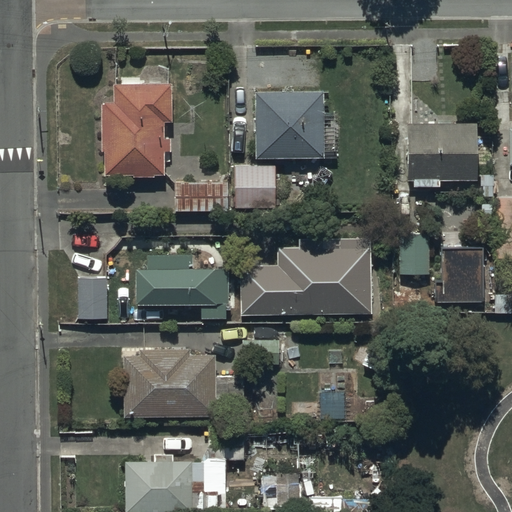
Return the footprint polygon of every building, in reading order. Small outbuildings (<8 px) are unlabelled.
[(93,186),(154,186),(153,131),(167,131),(167,94),(107,94),(107,113),(92,113),(93,186)] [(250,169),(317,169),(316,101),(249,101),(250,169)] [(405,191),(478,190),(478,131),(405,131),(405,191)] [(229,218),(270,218),(269,176),(229,177),(229,218)] [(167,189),(168,220),(219,219),(219,188),(167,189)] [(500,268),(511,267),(511,206),(499,207),(500,268)] [(396,285),(429,285),(429,238),(396,238),(396,285)] [(441,280),(433,280),(433,301),(482,300),(481,248),(441,249),(441,280)] [(238,325),(370,324),(369,250),(295,251),(295,258),(274,258),(274,275),(237,275),(238,325)] [(129,317),(220,317),(220,276),(187,276),(187,261),(138,261),(138,276),(128,276),(129,317)] [(74,332),(100,332),(99,283),(74,283),(74,332)] [(238,376),(277,376),(277,348),(238,349),(238,376)] [(118,424),(206,423),(206,364),(182,364),(182,356),(133,357),(134,364),(117,365),(118,424)] [(120,511),(186,511),(186,466),(120,467),(120,511)] [(299,475),(275,475),(275,509),(299,509),(299,475)] [(338,511),(339,496),(310,496),(309,511),(338,511)]
